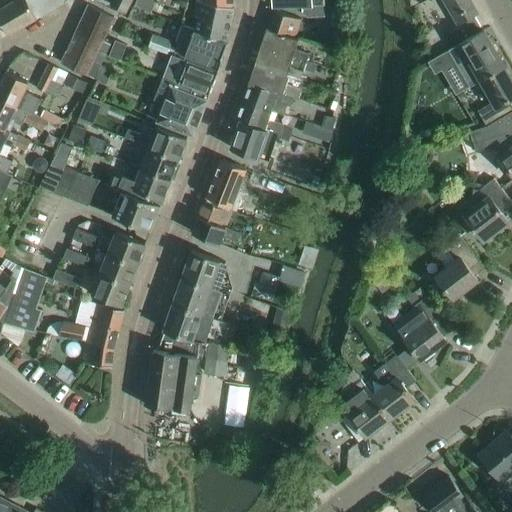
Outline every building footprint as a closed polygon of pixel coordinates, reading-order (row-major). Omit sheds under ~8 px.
[(0,21),(7,34),(65,0),(14,0),(0,8),(0,21)] [(125,11),(129,0),(112,0),(110,4),(125,11)] [(149,11),(153,0),(136,0),(135,5),(149,11)] [(227,39),(234,6),(232,6),(201,0),(196,0),(193,14),(197,15),(193,27),(211,33),(227,39)] [(273,0),(274,3),(289,3),(289,7),(298,10),(323,10),(323,0),(273,0)] [(482,29),(474,15),(478,13),(470,0),(443,0),(459,25),(466,21),(473,35),(482,29)] [(114,16),(105,11),(88,3),(76,27),(102,40),(114,16)] [(296,36),(302,19),(274,9),(268,28),(296,36)] [(219,67),(222,57),(228,41),(227,40),(227,39),(211,33),(193,27),(182,23),(176,41),(182,43),(179,52),(200,60),(219,67)] [(76,27),(60,61),(79,70),(86,73),(95,78),(106,54),(111,44),(102,40),(76,27)] [(310,61),(317,43),(296,36),(268,28),(262,46),(298,57),(307,60),(310,61)] [(488,40),(482,30),(482,29),(473,35),(460,42),(452,47),(449,48),(471,84),(480,79),(480,78),(493,71),(504,64),(489,39),(488,40)] [(167,53),(172,41),(153,33),(148,46),(167,53)] [(120,60),(126,44),(115,40),(109,55),(120,60)] [(300,78),(303,69),(307,60),(298,57),(262,46),(256,65),(300,78)] [(209,94),(217,71),(199,64),(183,57),(180,66),(184,67),(181,75),(167,70),(165,77),(178,82),(193,87),(209,94)] [(56,97),(62,84),(61,83),(65,76),(57,72),(59,67),(48,62),(36,87),(56,97)] [(485,125),(511,109),(511,104),(508,98),(511,96),(511,78),(504,64),(493,71),(480,78),(480,79),(493,101),(477,110),(485,125)] [(297,97),(300,88),(297,87),(300,78),(256,65),(250,83),(293,96),(297,97)] [(6,70),(0,83),(0,95),(34,113),(41,97),(24,89),(28,80),(25,78),(6,70)] [(164,77),(163,77),(154,99),(164,103),(157,120),(174,127),(192,135),(207,98),(191,92),(193,87),(178,82),(165,77),(164,77)] [(357,95),(358,79),(345,79),(344,95),(357,95)] [(291,105),(293,96),(250,83),(243,100),(284,113),(287,104),(291,105)] [(92,110),(108,113),(111,94),(95,91),(92,110)] [(0,95),(0,125),(8,129),(9,129),(13,120),(21,124),(23,119),(36,125),(37,128),(41,130),(46,119),(39,116),(34,113),(0,95)] [(280,132),(284,124),(287,114),(284,113),(243,100),(236,117),(239,118),(269,128),(278,132),(278,131),(280,132)] [(39,116),(46,119),(55,124),(64,120),(64,119),(43,108),(39,116)] [(334,121),(335,111),(330,109),(328,115),(325,115),(322,127),(331,129),(334,121)] [(511,109),(485,125),(469,131),(477,150),(497,143),(503,152),(500,154),(501,155),(497,159),(505,170),(509,167),(511,170),(511,109)] [(230,146),(259,156),(269,128),(239,118),(230,146)] [(81,143),(87,129),(76,124),(70,138),(81,143)] [(179,157),(187,137),(188,137),(169,129),(158,124),(150,145),(179,157)] [(8,129),(0,125),(0,167),(7,171),(13,160),(0,153),(0,146),(2,142),(12,146),(13,144),(25,150),(30,139),(9,129),(8,129)] [(101,126),(99,136),(118,140),(121,130),(101,126)] [(329,143),(333,130),(331,129),(322,127),(321,126),(317,138),(329,143)] [(138,141),(141,133),(128,128),(125,136),(138,141)] [(65,165),(73,146),(62,141),(52,161),(40,185),(55,191),(65,166),(65,165)] [(171,178),(179,157),(150,145),(142,165),(141,166),(171,178)] [(231,205),(238,186),(246,167),(221,158),(206,195),(231,205)] [(171,178),(141,166),(142,165),(131,161),(126,174),(115,170),(110,184),(122,189),(122,188),(152,200),(153,197),(162,201),(171,178)] [(77,169),(65,165),(65,166),(55,191),(66,195),(77,169)] [(7,171),(0,167),(0,200),(7,186),(17,192),(23,182),(11,176),(12,175),(7,172),(7,171)] [(77,169),(66,195),(72,198),(82,172),(77,169)] [(82,172),(72,198),(78,200),(88,174),(82,172)] [(89,204),(99,178),(88,174),(78,200),(89,204)] [(312,175),(309,185),(310,185),(311,186),(316,188),(319,178),(312,175)] [(511,203),(511,201),(501,188),(493,177),(485,184),(478,189),(474,187),(472,196),(456,207),(456,217),(467,231),(474,226),(483,239),(508,220),(502,211),(511,203)] [(478,189),(485,184),(471,180),(466,184),(474,187),(478,189)] [(151,229),(160,205),(151,202),(152,200),(122,188),(122,189),(112,213),(132,222),(151,229)] [(235,239),(238,231),(239,230),(225,225),(231,210),(223,207),(205,199),(192,231),(219,242),(222,233),(235,239)] [(96,246),(100,236),(77,228),(73,238),(96,246)] [(138,262),(146,242),(128,235),(117,230),(108,251),(138,262)] [(453,297),(477,278),(475,274),(486,265),(468,241),(462,233),(446,244),(436,252),(447,266),(436,275),(453,297)] [(312,268),(317,249),(304,245),(298,264),(312,268)] [(86,266),(90,256),(68,247),(64,257),(86,266)] [(217,288),(226,261),(191,249),(182,275),(217,288)] [(130,283),(138,262),(108,251),(101,271),(130,283)] [(281,279),(286,265),(271,259),(266,273),(281,279)] [(37,307),(44,275),(21,267),(16,280),(3,321),(5,323),(35,330),(42,309),(37,307)] [(76,286),(80,276),(58,268),(53,277),(76,286)] [(121,304),(130,283),(101,271),(92,293),(121,304)] [(222,318),(230,293),(217,288),(182,275),(173,302),(206,314),(222,318)] [(0,319),(3,321),(16,280),(11,278),(4,287),(0,283),(0,319)] [(421,286),(414,291),(419,297),(420,299),(427,294),(421,286)] [(415,306),(394,322),(402,333),(399,335),(408,347),(409,346),(412,349),(414,348),(421,357),(446,339),(443,335),(456,325),(447,320),(427,294),(420,299),(419,297),(414,291),(407,296),(413,304),(415,306)] [(114,346),(124,309),(97,302),(90,326),(62,320),(62,321),(57,321),(52,323),(48,327),(46,332),(87,340),(83,362),(112,366),(114,346)] [(229,343),(235,324),(221,319),(222,318),(206,314),(173,302),(164,328),(165,329),(198,341),(199,339),(206,339),(229,343)] [(277,309),(273,320),(285,324),(287,325),(291,313),(289,313),(277,309)] [(197,350),(198,341),(165,329),(158,348),(154,348),(146,404),(190,410),(198,354),(195,354),(195,350),(197,350)] [(205,359),(204,372),(225,375),(227,362),(229,345),(208,342),(205,359)] [(390,417),(414,398),(406,387),(415,379),(396,354),(381,365),(393,379),(373,394),(373,395),(390,417)] [(75,396),(83,388),(65,373),(58,382),(75,396)] [(373,394),(361,378),(347,390),(341,388),(335,411),(331,425),(342,427),(346,412),(349,413),(354,419),(366,435),(390,417),(373,395),(373,394)] [(223,422),(221,435),(236,438),(238,424),(223,422)] [(511,437),(507,431),(480,454),(493,469),(500,477),(511,467),(511,437)] [(330,449),(320,457),(328,467),(338,459),(330,449)] [(315,474),(317,473),(324,467),(317,458),(308,465),(315,474)] [(476,511),(449,476),(423,495),(436,511),(476,511)] [(32,511),(30,511),(13,503),(0,496),(0,511),(45,511),(36,507),(32,511)]
